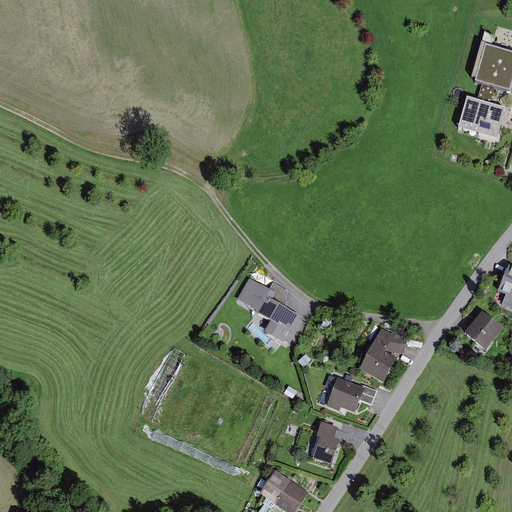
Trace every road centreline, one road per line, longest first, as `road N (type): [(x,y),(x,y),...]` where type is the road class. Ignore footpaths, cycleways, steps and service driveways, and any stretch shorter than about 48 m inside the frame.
road 1 (track): [(0,105),(94,152),(190,176),(319,309),(351,321),(444,331)]
road 2 (unclassified): [(511,235),(325,511)]
